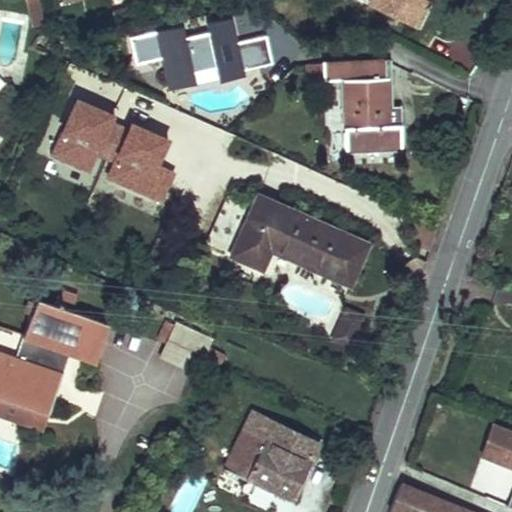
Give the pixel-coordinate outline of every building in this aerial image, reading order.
[(37,0),(25,0),(31,22),(42,20),(37,0)] [(356,0),(406,24),(418,0),(417,0),(356,0)] [(417,0),(418,0),(406,24),(414,28),(428,0),(417,0)] [(182,23),(129,34),(135,61),(162,55),(169,87),(194,82),(192,71),(215,66),(218,77),(218,80),(242,75),(241,69),(271,63),(265,34),(235,41),(231,42),(229,31),(233,30),(230,16),(206,21),(208,30),(185,34),(182,23)] [(342,80),(346,151),(401,148),(400,123),(389,123),(388,106),(386,59),(322,62),(323,81),(342,80)] [(322,62),(304,63),(305,82),(323,81),(322,62)] [(192,71),(194,82),(218,77),(215,66),(192,71)] [(172,171),(157,164),(168,139),(128,121),(126,127),(112,121),(114,115),(76,98),(52,152),(90,169),(96,156),(110,163),(104,174),(159,200),(172,171)] [(388,106),(389,123),(400,123),(399,106),(388,106)] [(367,244),(257,195),(231,254),(262,268),(271,248),(350,283),(367,244)] [(0,351),(0,395),(48,412),(61,375),(57,374),(65,350),(69,352),(97,361),(110,324),(73,311),(78,297),(62,291),(56,307),(37,300),(25,334),(16,358),(0,351)] [(355,355),(370,319),(342,307),(327,343),(355,355)] [(175,323),(160,356),(195,373),(211,339),(175,323)] [(25,334),(0,325),(0,351),(16,358),(25,334)] [(65,350),(57,374),(61,375),(69,352),(65,350)] [(0,395),(0,415),(41,430),(48,412),(0,395)] [(229,469),(292,500),(320,442),(251,408),(231,451),(236,454),(229,469)] [(511,431),(494,425),(482,455),(499,462),(511,431)] [(190,431),(183,445),(198,452),(205,438),(190,431)] [(511,431),(499,462),(511,466),(511,431)] [(231,451),(223,466),(229,469),(236,454),(231,451)] [(470,511),(399,483),(388,511),(389,511),(470,511)]
